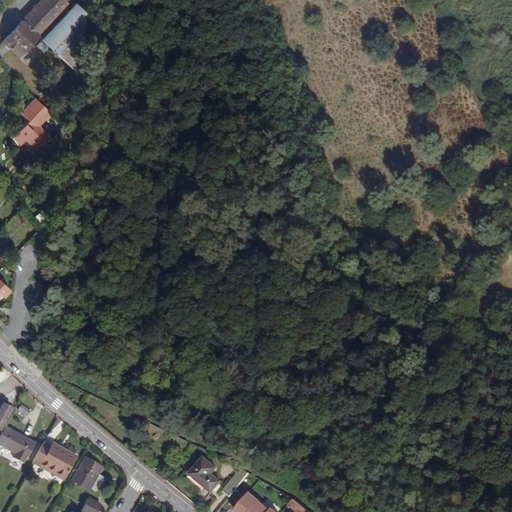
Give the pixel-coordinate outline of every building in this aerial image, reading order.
[(41,0),(2,41),(18,56),(39,35),(77,71),(86,17),(82,13),(86,8),(76,1),(71,5),(68,3),(70,0),(41,0)] [(31,119),(43,106),(39,103),(27,115),(31,119)] [(51,114),(43,106),(31,119),(13,136),(21,144),(26,139),(37,150),(49,136),(38,126),(51,114)] [(5,108),(0,111),(0,115),(5,122),(12,117),(5,108)] [(64,125),(60,129),(57,162),(64,159),(68,129),(64,125)] [(35,317),(30,315),(26,322),(31,325),(35,317)] [(11,409),(2,404),(0,408),(0,428),(0,429),(11,409)] [(22,405),(19,409),(27,414),(29,410),(22,405)] [(13,430),(3,446),(25,458),(34,442),(13,430)] [(53,473),(63,478),(76,455),(67,450),(65,452),(59,449),(60,446),(53,442),(51,445),(43,441),(32,461),(40,466),(42,463),(54,470),(53,473)] [(71,480),(89,490),(91,487),(95,489),(99,488),(104,480),(102,477),(98,474),(102,467),(85,457),(71,480)] [(212,492),(221,481),(212,474),(216,468),(203,457),(190,473),(212,492)] [(42,463),(40,466),(53,473),(54,470),(42,463)] [(249,473),(242,469),(223,491),(230,496),(249,473)] [(279,511),(254,489),(234,510),(235,511),(279,511)] [(88,498),(84,504),(96,511),(100,504),(88,498)] [(297,511),(309,511),(295,500),(293,499),(287,506),(289,508),(291,506),(297,511)]
